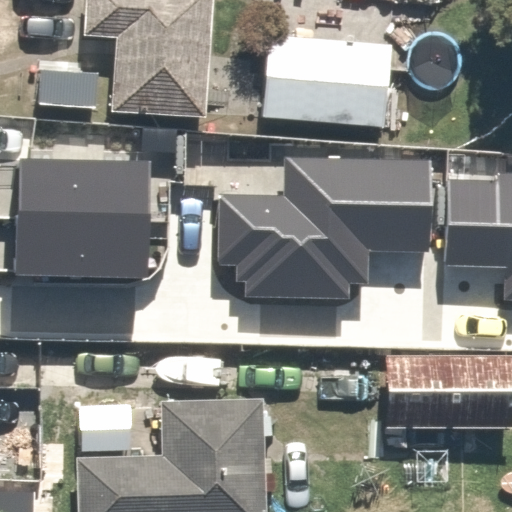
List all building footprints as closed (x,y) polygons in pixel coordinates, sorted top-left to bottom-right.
[(202,127),(209,0),(81,0),(80,28),(103,30),(98,122),(202,127)] [(261,29),(257,116),(391,122),(395,36),(261,29)] [(126,234),(125,252),(69,250),(66,313),(237,321),(245,155),(158,151),(154,236),(126,234)] [(311,159),(307,211),(394,218),(398,166),(311,159)] [(511,349),(389,347),(388,425),(511,427),(511,349)] [(256,511),(254,400),(163,402),(165,463),(72,466),(73,511),(256,511)]
